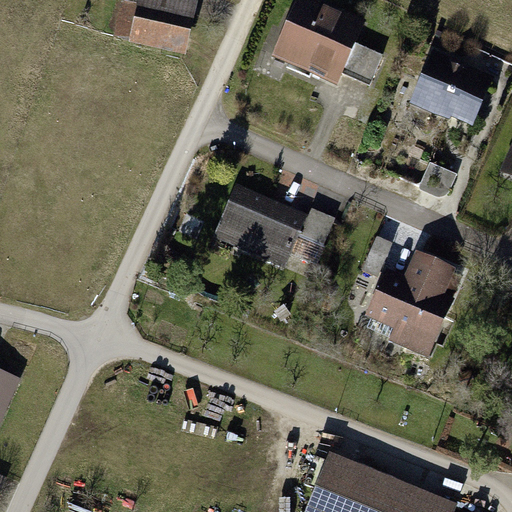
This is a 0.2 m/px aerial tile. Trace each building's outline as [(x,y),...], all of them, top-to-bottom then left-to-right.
[(204,0),(122,0),(120,13),(134,16),(127,46),(190,61),(204,0)] [(291,0),(266,60),(333,88),(359,26),(297,0),(291,0)] [(364,42),(351,73),(372,82),(385,51),(364,42)] [(490,78),(427,51),(404,105),(467,132),(490,78)] [(511,136),(494,176),(511,188),(511,136)] [(302,215),(229,186),(207,240),(280,269),(302,215)] [(334,220),(309,213),(301,239),(325,247),(334,220)] [(398,281),(378,273),(359,321),(389,332),(384,345),(424,360),(457,274),(408,255),(398,281)] [(0,419),(11,393),(0,388),(0,419)] [(461,511),(326,460),(305,511),(461,511)]
